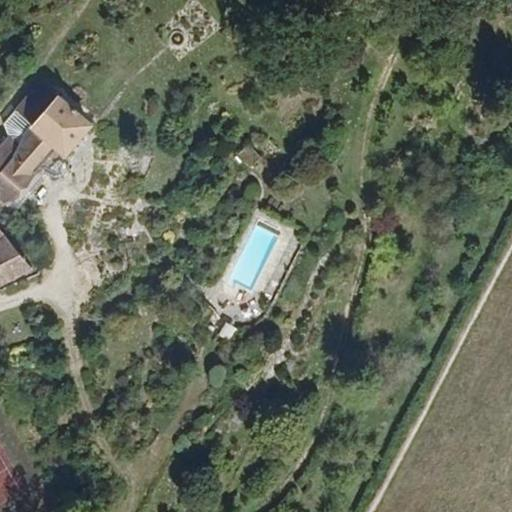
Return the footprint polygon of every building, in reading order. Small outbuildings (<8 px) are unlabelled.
[(32,104),(52,122),(70,91),(55,78),(32,104)] [(85,152),(109,126),(70,91),(52,122),(81,149),(85,152)] [(86,167),(87,162),(85,152),(81,149),(52,122),(41,143),(10,182),(8,184),(27,202),(55,171),(65,178),(69,179),(75,177),(80,176),(83,173),(86,167)] [(0,164),(0,171),(10,182),(41,143),(28,132),(0,164)] [(27,202),(35,211),(65,178),(55,171),(27,202)] [(0,291),(51,265),(4,205),(0,208),(0,291)]
